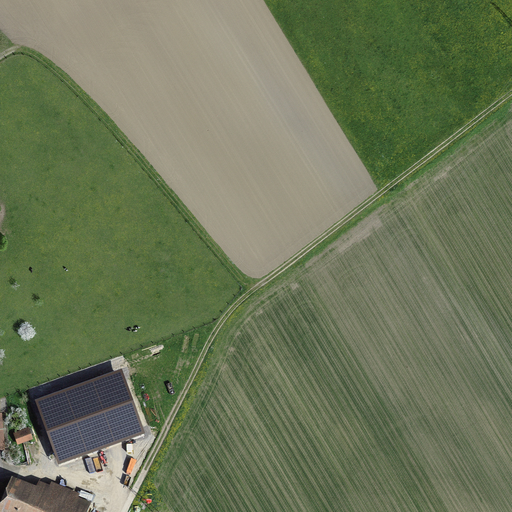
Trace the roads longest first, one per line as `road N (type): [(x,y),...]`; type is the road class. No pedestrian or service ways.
road 1 (track): [(0,59),(29,53),(62,78),(251,293)]
road 2 (track): [(251,293),(511,93)]
road 3 (track): [(124,511),(213,334),(251,293)]
